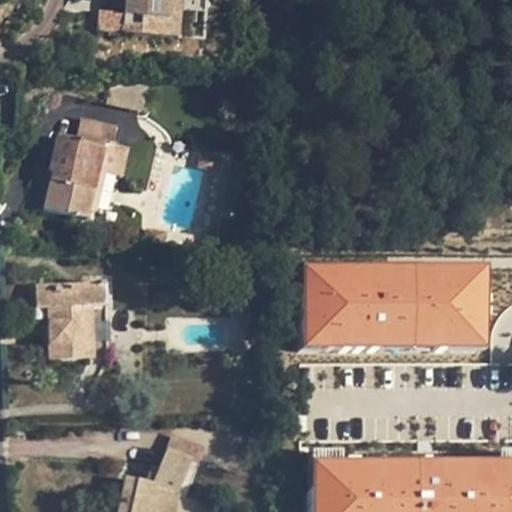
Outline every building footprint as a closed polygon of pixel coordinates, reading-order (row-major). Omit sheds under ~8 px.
[(122,0),(122,14),(107,13),(97,12),(95,30),(120,32),(120,34),(158,37),(160,19),(166,20),(167,0),(122,0)] [(108,0),(107,13),(122,14),(122,0),(108,0)] [(179,0),(167,0),(166,20),(160,19),(158,37),(176,39),(179,0)] [(147,77),(111,77),(107,99),(141,107),(147,77)] [(50,170),(41,210),(86,220),(89,208),(103,142),(113,144),(117,127),(80,119),(75,140),(55,136),(47,169),(50,170)] [(103,142),(89,208),(98,211),(107,169),(120,172),(126,147),(113,144),(103,142)] [(200,157),(198,168),(213,171),(215,161),(200,157)] [(163,246),(164,235),(148,233),(147,244),(163,246)] [(339,269),(311,269),(310,296),(302,296),(301,346),(324,346),(324,354),(381,355),(381,347),(431,348),(431,356),(453,356),(453,348),(480,349),(481,329),(488,329),(489,299),(481,299),(481,271),(432,270),(432,278),(391,278),(391,270),(361,269),(361,277),(339,277),(339,269)] [(102,287),(33,288),(33,310),(45,310),(46,360),(88,359),(87,309),(103,308),(102,287)] [(103,308),(87,309),(88,359),(104,359),(103,308)] [(254,318),(239,318),(239,350),(255,350),(254,318)] [(252,433),(253,451),(267,450),(266,432),(252,433)] [(169,436),(163,450),(197,464),(203,450),(169,436)] [(197,464),(163,450),(160,460),(152,457),(140,483),(121,479),(114,511),(172,511),(176,496),(174,495),(180,480),(190,484),(197,464)] [(306,453),(306,492),(315,492),(315,462),(336,462),(336,453),(306,453)] [(511,486),(511,455),(492,455),(491,464),(511,464),(511,475),(511,486)] [(306,492),(305,511),(511,511),(511,486),(511,475),(511,464),(491,464),(474,464),(474,472),(429,471),(429,463),(412,463),(412,471),(359,470),(359,462),(336,462),(315,462),(315,492),(306,492)]
